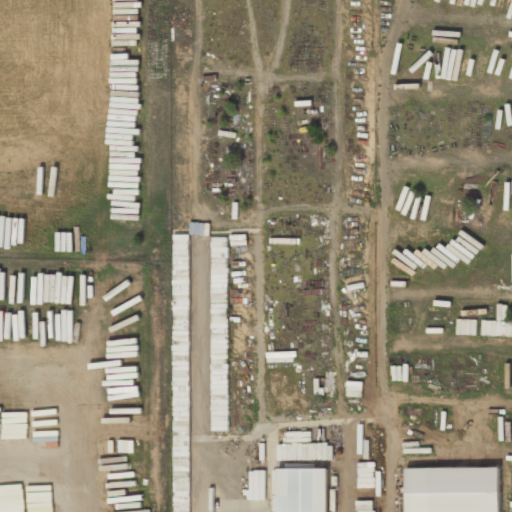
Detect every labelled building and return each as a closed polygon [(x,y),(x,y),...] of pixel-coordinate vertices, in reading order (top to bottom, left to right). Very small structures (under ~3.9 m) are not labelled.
[(189,234),(174,234),(173,296),(183,296),(183,303),(188,303),(189,234)] [(211,431),(228,431),(229,237),(212,237),(211,431)] [(278,459),(333,460),(333,444),(278,443),(278,459)] [(499,511),(499,467),(406,468),(406,511),(499,511)] [(328,511),(328,468),(277,468),(277,511),(328,511)]
